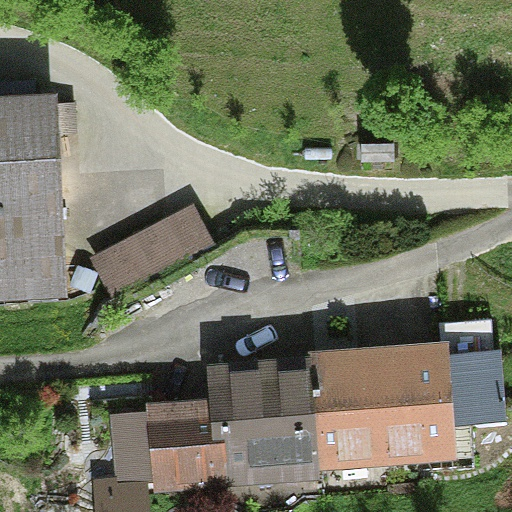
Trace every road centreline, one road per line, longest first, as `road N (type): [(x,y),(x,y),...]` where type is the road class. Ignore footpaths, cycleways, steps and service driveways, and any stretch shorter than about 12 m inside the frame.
road 1 (track): [(511,227),(357,296),(136,347),(0,368)]
road 2 (track): [(0,44),(78,74),(152,132),(213,163),(303,191),(414,189)]
